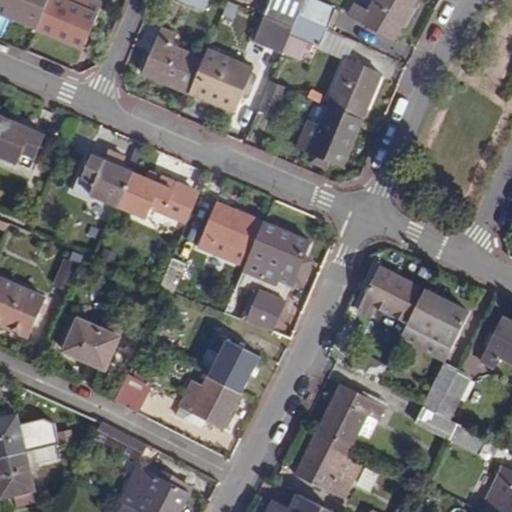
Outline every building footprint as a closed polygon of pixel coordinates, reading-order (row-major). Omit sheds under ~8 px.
[(0,0),(0,14),(38,31),(50,0),(0,0)] [(92,0),(50,0),(38,31),(84,51),(103,4),(92,0)] [(210,0),(178,0),(205,12),(210,0)] [(298,17),(304,0),(272,0),(265,18),(293,29),(298,17)] [(304,0),(298,17),(329,31),(337,11),(311,0),(304,0)] [(395,41),(419,0),(374,0),(368,11),(355,3),(348,14),(395,41)] [(321,49),(329,31),(298,17),(293,29),(284,49),(295,54),(302,40),(321,49)] [(282,54),(284,49),(293,29),(265,18),(253,46),(269,52),(270,49),(282,54)] [(143,76),(190,96),(205,60),(171,45),(176,35),(162,29),(143,76)] [(205,60),(190,96),(235,116),(255,69),(210,49),(205,60)] [(328,105),(362,120),(381,76),(347,61),(328,105)] [(274,81),(261,108),(277,115),(290,89),(274,81)] [(342,169),(362,120),(328,105),(318,128),(306,123),(296,149),(342,169)] [(45,136),(3,118),(0,125),(0,157),(18,165),(22,153),(35,160),(45,136)] [(118,207),(132,172),(121,167),(126,157),(110,149),(104,161),(93,156),(82,180),(95,185),(90,196),(118,207)] [(149,171),(145,178),(157,184),(161,176),(149,171)] [(145,178),(132,172),(118,207),(145,219),(150,208),(181,222),(194,190),(161,176),(157,184),(145,178)] [(248,257),(263,221),(218,202),(197,249),(212,255),(213,254),(217,244),(248,257)] [(310,241),(263,221),(248,257),(280,271),(276,281),(291,287),(293,282),(303,258),(310,241)] [(244,267),(248,257),(217,244),(213,254),(244,267)] [(68,261),(79,266),(84,256),(72,251),(68,261)] [(280,271),(248,257),(244,267),(276,281),(280,271)] [(160,288),(171,293),(173,294),(186,265),(172,258),(160,288)] [(310,261),(303,258),(293,282),(300,285),(310,261)] [(408,325),(425,291),(380,268),(356,312),(371,320),(377,309),(408,325)] [(0,279),(0,323),(29,336),(45,299),(0,279)] [(470,314),(425,291),(408,325),(400,340),(433,357),(436,353),(447,358),(470,314)] [(247,323),(271,333),(281,307),(258,297),(247,323)] [(511,365),(511,323),(502,318),(479,362),(494,369),(500,359),(511,365)] [(105,369),(119,338),(78,320),(65,351),(105,369)] [(209,376),(242,393),(260,358),(216,336),(209,350),(220,356),(209,376)] [(445,363),(447,358),(436,353),(433,357),(445,363)] [(352,371),(377,384),(385,370),(359,357),(352,371)] [(435,414),(457,373),(443,366),(422,407),(423,408),(435,414)] [(114,401),(137,413),(153,382),(131,370),(114,401)] [(471,380),(457,373),(435,414),(449,421),(471,380)] [(224,429),(242,393),(209,376),(203,387),(192,382),(175,416),(202,430),(208,421),(224,429)] [(341,385),(318,431),(351,448),(358,435),(367,417),(377,423),(385,408),(341,385)] [(449,421),(435,414),(423,408),(415,424),(450,442),(458,426),(449,421)] [(0,418),(0,459),(27,453),(47,449),(43,433),(23,438),(18,415),(0,418)] [(368,440),(377,423),(367,417),(358,435),(368,440)] [(127,436),(103,423),(96,438),(119,451),(127,436)] [(488,441),(458,426),(450,442),(480,457),(488,441)] [(351,448),(318,431),(295,475),(343,499),(360,465),(346,458),(351,448)] [(27,453),(0,459),(0,498),(35,491),(27,453)] [(143,469),(124,504),(138,511),(181,511),(191,494),(185,491),(188,486),(154,468),(151,473),(143,469)] [(498,511),(511,511),(511,471),(508,469),(500,484),(510,489),(498,511)] [(330,511),(298,496),(291,509),(277,502),(271,511),(330,511)]
